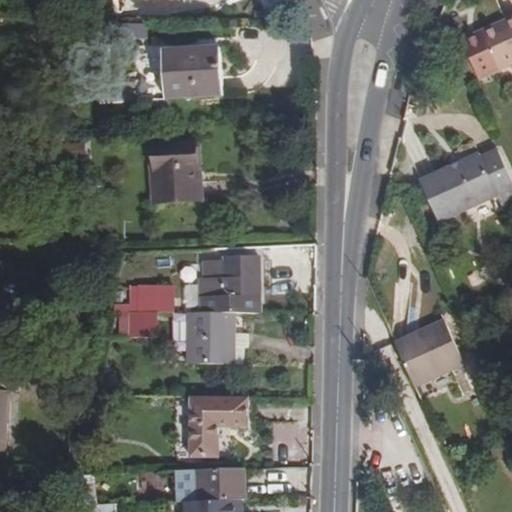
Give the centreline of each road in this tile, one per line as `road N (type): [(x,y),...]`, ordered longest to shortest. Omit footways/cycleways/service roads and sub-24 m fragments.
road 1 (tertiary): [(335,511),(344,248)]
road 2 (tertiary): [(357,6),(341,86),(344,248)]
road 3 (tertiary): [(344,248),(397,25)]
